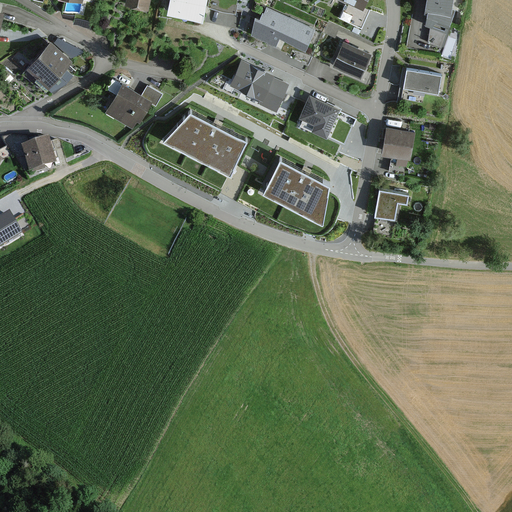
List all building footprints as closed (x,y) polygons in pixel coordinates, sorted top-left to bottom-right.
[(71,0),(67,0),(65,9),(82,13),(84,3),(71,0)] [(206,0),(169,0),(167,9),(203,16),(206,0)] [(452,0),(425,0),(424,9),(427,9),(425,22),(430,24),(428,41),(441,46),(455,6),(452,5),(452,0)] [(269,21),(263,18),(258,32),(284,43),(287,36),(316,48),(324,30),(274,9),(269,21)] [(370,51),(344,39),(334,61),(360,72),(370,51)] [(70,57),(51,40),(29,64),(48,82),(70,57)] [(275,72),(240,57),(229,82),(260,96),(258,100),(277,108),(289,82),(273,75),(275,72)] [(55,94),(73,73),(66,67),(48,88),(55,94)] [(444,73),(411,69),(409,86),(441,90),(444,73)] [(148,92),(129,82),(112,115),(136,128),(149,103),(157,107),(164,95),(150,87),(148,92)] [(358,115),(311,92),(297,118),(345,142),(358,115)] [(252,135),(189,103),(158,136),(232,174),(252,135)] [(415,134),(392,129),(388,152),(400,154),(399,163),(409,165),(415,134)] [(48,140),(24,147),(30,170),(54,163),(48,140)] [(332,178),(279,152),(261,187),(326,220),(332,178)] [(413,193),(382,188),(378,214),(397,217),(399,201),(411,203),(413,193)] [(0,236),(16,226),(5,209),(0,211),(0,236)]
